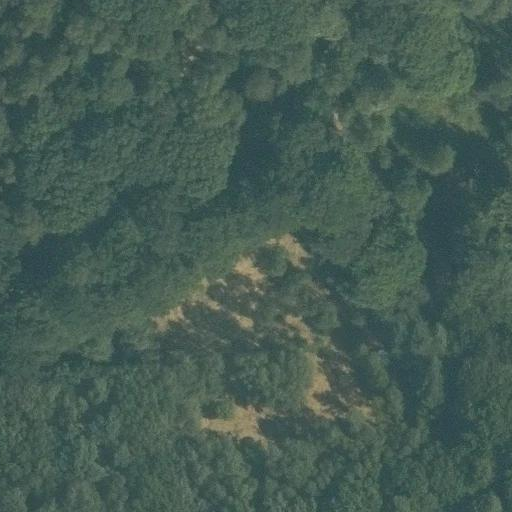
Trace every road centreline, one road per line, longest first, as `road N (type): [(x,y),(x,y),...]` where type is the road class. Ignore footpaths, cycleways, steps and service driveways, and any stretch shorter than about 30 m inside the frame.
road 1 (track): [(511,395),(463,304),(350,148),(307,0)]
road 2 (track): [(123,284),(134,252),(227,209),(341,128)]
